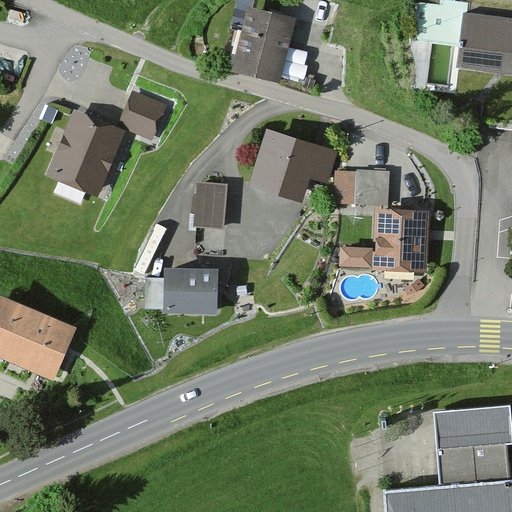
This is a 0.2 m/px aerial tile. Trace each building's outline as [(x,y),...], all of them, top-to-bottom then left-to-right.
[(298,23),(253,13),(239,76),(284,86),(298,23)] [(468,69),(511,73),(511,23),(473,19),(468,69)] [(310,59),(293,55),(287,81),(304,85),(310,59)] [(132,94),(117,127),(152,143),(167,110),(132,94)] [(127,135),(79,115),(51,179),(99,200),(127,135)] [(339,153),(269,139),(258,195),(309,205),(314,182),(332,185),(339,153)] [(389,175),(338,176),(338,206),(389,206),(389,175)] [(197,230),(226,233),(230,191),(202,188),(197,230)] [(378,270),(430,273),(432,216),(381,214),(378,270)] [(374,271),(374,252),(344,251),(344,271),(374,271)] [(223,276),(172,274),(171,316),(222,318),(223,276)] [(0,310),(0,358),(57,385),(81,333),(5,299),(0,310)] [(511,511),(511,410),(442,416),(448,491),(394,495),(395,511),(511,511)]
